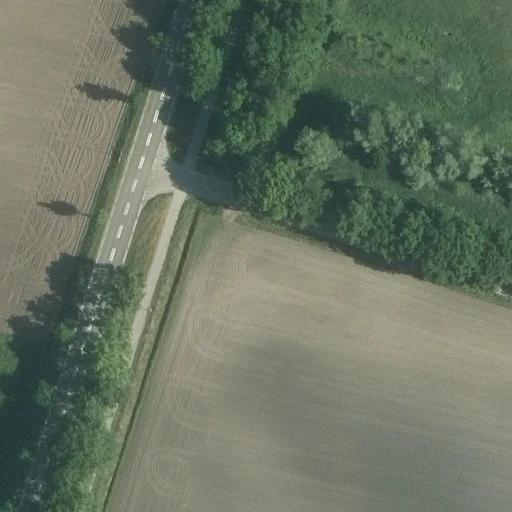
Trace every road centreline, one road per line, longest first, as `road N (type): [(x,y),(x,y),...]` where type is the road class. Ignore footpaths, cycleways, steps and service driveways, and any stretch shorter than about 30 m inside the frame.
road 1 (unclassified): [(141,169),(511,281)]
road 2 (tertiary): [(31,511),(141,169)]
road 3 (tertiary): [(141,169),(195,0)]
